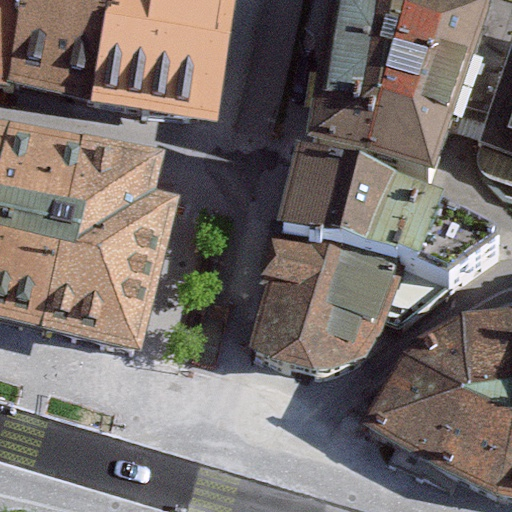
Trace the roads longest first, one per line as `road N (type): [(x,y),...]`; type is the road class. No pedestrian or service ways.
road 1 (residential): [(164,481),(204,415),(249,171),(0,123)]
road 2 (residential): [(294,511),(340,421),(425,331),(511,285)]
road 3 (tertiary): [(0,433),(164,481)]
